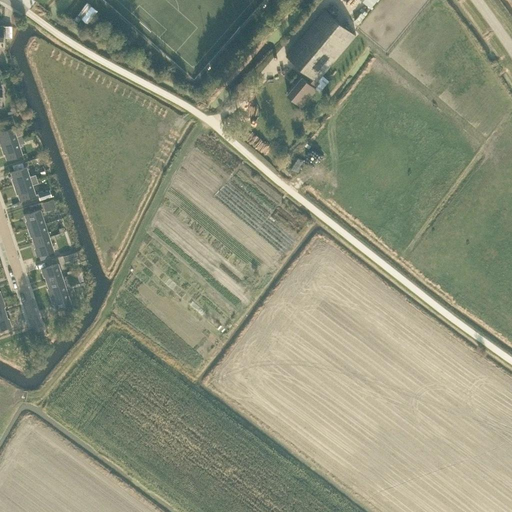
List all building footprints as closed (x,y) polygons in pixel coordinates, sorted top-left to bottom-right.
[(287,55),(295,62),(309,74),(305,79),(302,77),(288,94),(302,106),(316,88),(315,87),(319,82),(316,80),(328,65),(329,66),(355,34),(325,9),(287,55)] [(16,136),(13,126),(0,130),(0,137),(0,138),(0,137),(0,143),(1,145),(23,138),(22,134),(16,136)] [(22,154),(19,144),(25,142),(23,138),(1,145),(3,154),(5,153),(7,159),(22,154)] [(26,167),(11,171),(13,178),(12,178),(14,186),(37,178),(35,174),(29,176),(26,167)] [(18,193),(20,199),(35,194),(32,185),(38,183),(37,178),(14,186),(17,194),(18,193)] [(38,193),(40,200),(52,196),(49,189),(38,193)] [(53,198),(43,202),(46,211),(56,207),(53,198)] [(40,209),(25,214),(27,220),(26,221),(28,228),(45,223),(40,209)] [(31,236),(32,236),(34,242),(49,237),(45,223),(28,228),(31,236)] [(35,248),(37,256),(54,250),(49,237),(34,242),(36,248),(35,248)] [(76,252),(63,256),(64,261),(72,259),(72,257),(77,256),(76,252)] [(58,263),(41,268),(44,276),(45,276),(47,282),(62,277),(58,263)] [(49,288),(48,288),(50,296),(67,290),(62,277),(47,282),(49,288)] [(53,303),(54,303),(56,309),(71,304),(67,290),(50,296),(53,303)] [(0,329),(12,326),(9,318),(8,318),(6,312),(0,314),(0,329)]
